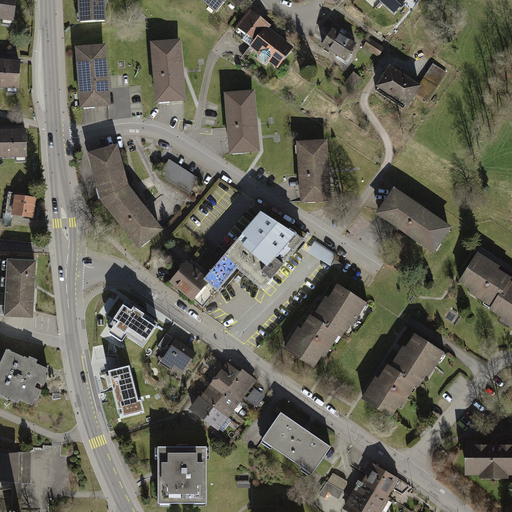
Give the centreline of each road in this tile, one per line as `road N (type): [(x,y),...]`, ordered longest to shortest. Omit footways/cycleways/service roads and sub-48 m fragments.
road 1 (tertiary): [(66,265),(134,279),(406,468)]
road 2 (residential): [(366,257),(169,137),(123,131),(54,141)]
road 3 (tertiary): [(127,511),(81,391),(66,265)]
road 4 (residential): [(406,468),(499,361),(511,360)]
road 5 (tertiary): [(54,141),(47,0)]
road 6 (tertiary): [(66,265),(54,141)]
